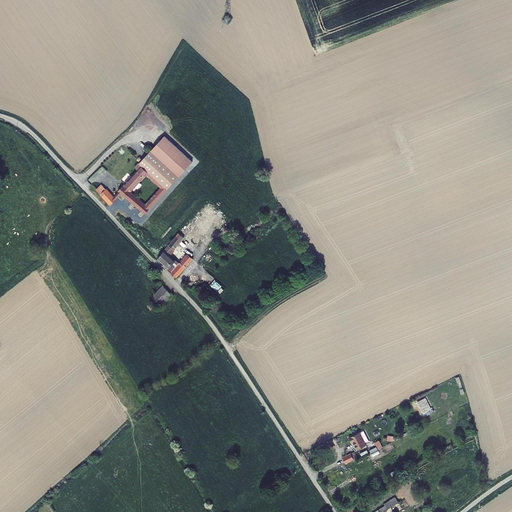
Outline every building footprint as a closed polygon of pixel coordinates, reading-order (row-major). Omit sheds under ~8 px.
[(130,201),(145,213),(192,162),(164,136),(139,163),(135,167),(138,170),(125,184),(123,185),(118,191),(119,192),(121,193),(126,197),(130,192),(148,173),(149,172),(158,181),(141,201),(135,196),(130,201)] [(114,197),(102,184),(96,190),(110,205),(116,199),(114,197)] [(130,192),(126,197),(130,201),(135,196),(130,192)] [(222,217),(224,213),(210,201),(180,234),(184,237),(195,245),(212,228),(222,217)] [(228,222),(222,217),(212,228),(218,233),(228,222)] [(167,269),(168,270),(175,261),(168,254),(170,253),(171,253),(184,237),(180,234),(158,259),(168,268),(167,269)] [(197,263),(201,266),(211,255),(207,251),(197,263)] [(179,264),(171,273),(176,278),(193,259),(187,254),(179,264)] [(179,264),(175,261),(168,270),(171,273),(179,264)] [(163,286),(152,297),(161,306),(172,295),(163,286)] [(417,402),(420,408),(428,404),(425,398),(417,402)] [(428,404),(420,408),(423,414),(431,410),(428,404)] [(360,432),(351,436),(359,448),(366,445),(364,440),(367,438),(364,432),(360,433),(360,432)] [(357,449),(359,448),(351,436),(349,437),(351,443),(353,442),(357,449)] [(380,440),(375,442),(377,446),(371,449),(372,452),(383,447),(380,440)] [(345,463),(354,459),(351,453),(343,457),(345,463)] [(398,502),(395,497),(384,504),(385,505),(388,509),(395,505),(398,502)]
